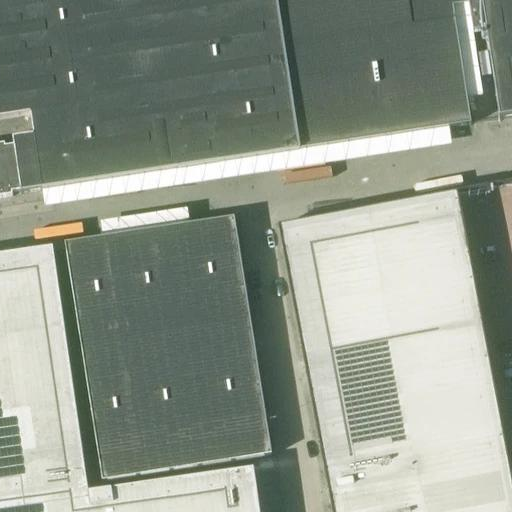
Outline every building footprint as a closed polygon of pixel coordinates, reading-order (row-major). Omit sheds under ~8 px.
[(299,153),(275,0),(0,0),(0,121),(31,116),(34,137),(13,141),(14,148),(5,149),(5,146),(0,147),(0,199),(13,198),(12,195),(21,193),(21,196),(237,163),(299,153)] [(473,34),(485,32),(480,0),(275,0),(299,153),(470,126),(452,9),(469,6),(473,34)] [(511,0),(480,0),(485,32),(487,44),(489,54),(499,120),(499,121),(511,119),(511,0)] [(457,195),(278,229),(303,361),(305,373),(331,511),(341,511),(391,503),(506,481),(510,480),(507,463),(499,421),(492,384),(457,198),(457,195)] [(271,457),(233,221),(65,246),(102,484),(220,466),(271,457)] [(40,240),(86,234),(84,225),(39,232),(40,240)] [(53,252),(0,259),(0,511),(258,511),(253,473),(253,472),(88,496),(53,252)] [(511,511),(511,488),(510,480),(506,481),(391,503),(393,511),(511,511)] [(393,511),(391,503),(341,511),(393,511)]
